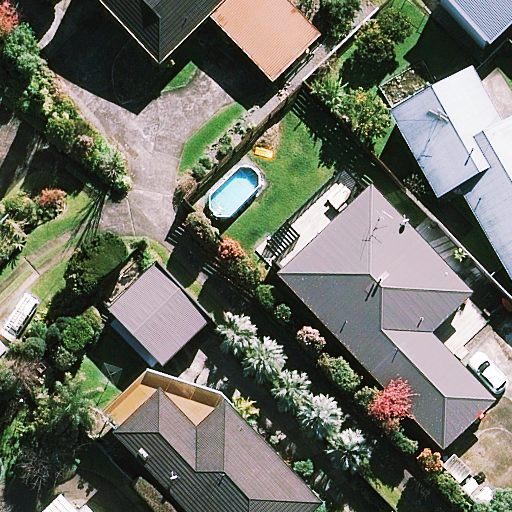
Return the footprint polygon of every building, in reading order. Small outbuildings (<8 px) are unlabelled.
[(92,0),(161,70),(210,22),(273,85),(319,40),(280,0),(92,0)] [(459,192),(511,283),(511,116),(499,125),(470,75),(392,121),(439,203),(459,192)] [(473,297),(374,192),(279,281),(444,455),(497,404),(432,336),(473,297)] [(206,329),(154,274),(103,324),(155,378),(206,329)] [(0,363),(24,339),(4,319),(0,323),(0,363)] [(121,445),(183,511),(320,511),(219,404),(192,429),(166,402),(121,445)] [(82,511),(70,499),(56,511),(82,511)]
